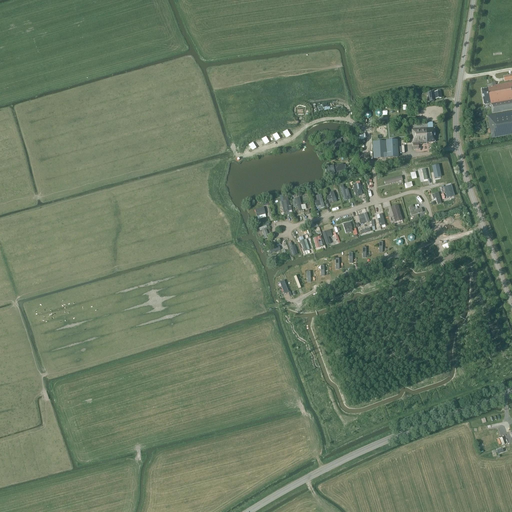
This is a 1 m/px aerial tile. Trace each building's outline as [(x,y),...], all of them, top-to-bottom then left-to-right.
[(511,82),(496,85),(495,82),(492,83),(493,86),(493,88),(481,90),(482,95),(483,100),(484,105),(490,104),(492,114),(511,109),(511,111),(488,116),(492,139),(511,135),(511,82)] [(434,102),(433,98),(435,98),(435,100),(441,99),(440,92),(434,93),(434,94),(433,94),(433,92),(427,94),(429,102),(434,102)] [(434,129),(434,128),(411,130),(411,140),(412,140),(412,145),(413,149),(418,149),(418,145),(426,144),(426,143),(435,143),(434,129)] [(387,158),(397,158),(396,141),(386,141),(387,158)] [(334,166),(337,175),(344,173),(341,163),(334,166)] [(385,181),(386,186),(403,181),(402,176),(385,181)] [(360,182),(356,183),(356,184),(353,185),(356,196),(363,195),(360,182)] [(344,188),(340,189),(344,202),(347,201),(347,197),(349,196),(348,190),(345,191),(344,188)] [(331,195),(327,196),(329,204),(337,201),(333,191),(330,193),(331,195)] [(432,195),(434,199),(436,198),(438,205),(442,203),(438,193),(432,195)] [(316,209),(324,207),(322,195),(316,196),(317,200),(314,200),(316,209)] [(300,198),(293,199),(296,215),(303,214),(300,198)] [(393,205),(395,214),(403,212),(401,203),(393,205)] [(412,219),(419,217),(418,214),(423,212),(422,208),(418,209),(417,206),(414,207),(413,205),(409,206),(412,219)] [(256,217),(266,215),(264,207),(255,209),(256,217)] [(368,213),(359,214),(361,232),(366,231),(366,229),(372,228),(373,231),(375,230),(374,220),(369,221),(368,213)] [(382,214),(377,215),(380,227),(386,225),(382,214)] [(343,224),(346,234),(353,232),(351,222),(343,224)] [(261,232),(264,240),(269,238),(266,230),(267,230),(266,226),(259,229),(260,233),(261,232)] [(331,234),(330,229),(322,232),(326,244),(330,243),(328,237),(332,235),(331,234)] [(319,241),(322,240),(321,236),(313,238),(316,248),(323,246),(322,241),(319,242),(319,241)] [(301,242),(304,252),(310,250),(306,240),(301,242)] [(289,247),(292,257),(297,255),(294,245),(292,246),(291,244),(288,245),(289,247)] [(284,281),(280,283),(284,294),(289,292),(284,281)]
